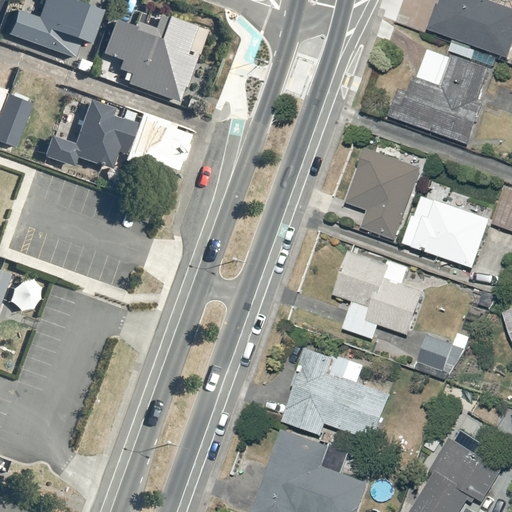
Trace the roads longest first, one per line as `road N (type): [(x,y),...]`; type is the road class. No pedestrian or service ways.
road 1 (secondary): [(344,0),(245,297)]
road 2 (secondary): [(205,282),(300,19)]
road 3 (secondary): [(121,511),(205,282)]
road 4 (secondary): [(245,297),(168,511)]
